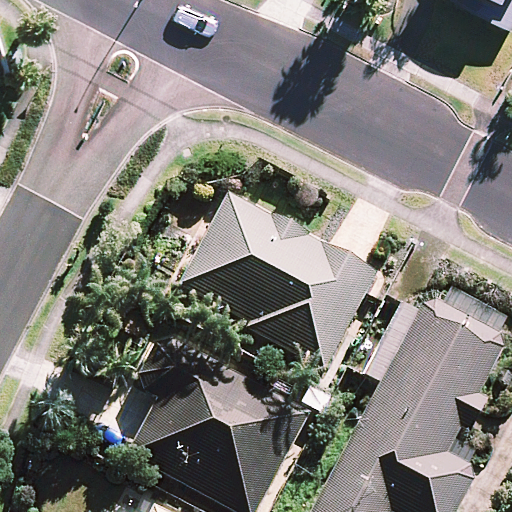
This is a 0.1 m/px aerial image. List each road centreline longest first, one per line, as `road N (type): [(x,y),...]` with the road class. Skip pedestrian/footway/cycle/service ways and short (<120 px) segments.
road 1 (residential): [(143,15),(511,197)]
road 2 (residential): [(0,286),(143,15)]
